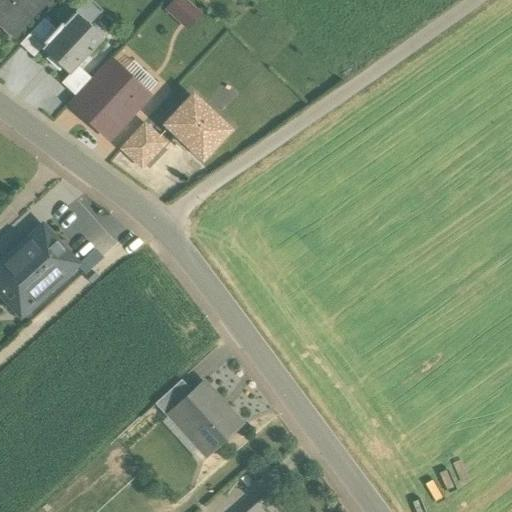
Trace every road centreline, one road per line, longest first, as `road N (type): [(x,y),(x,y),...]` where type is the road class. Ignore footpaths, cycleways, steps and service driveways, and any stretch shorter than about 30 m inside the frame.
road 1 (residential): [(0,108),(159,225),(286,393)]
road 2 (track): [(159,225),(482,0)]
road 3 (unclassified): [(373,511),(286,393)]
